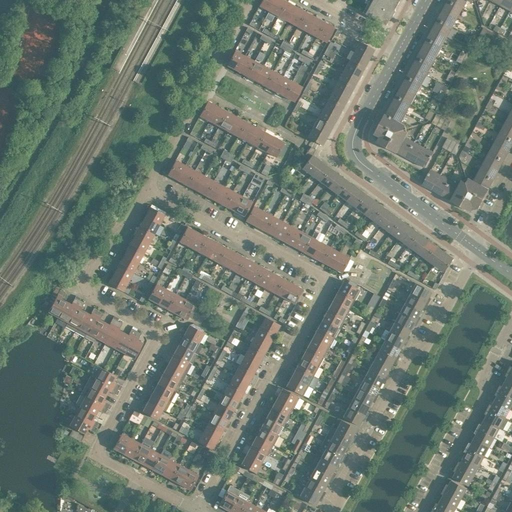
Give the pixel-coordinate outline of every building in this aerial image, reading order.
[(262,0),(259,6),(269,11),(274,0),(262,0)] [(278,16),(286,2),(283,0),(274,0),(269,11),(278,16)] [(374,0),(370,7),(367,14),(387,25),(391,18),(392,18),(396,11),(395,9),(400,0),(374,0)] [(447,0),(447,1),(463,9),(467,0),(447,0)] [(511,0),(503,0),(501,5),(510,10),(511,6),(511,0)] [(442,10),(457,18),(463,9),(447,1),(442,10)] [(288,21),(296,7),(286,2),(278,16),(288,21)] [(298,26),(305,12),(296,7),(288,21),(298,26)] [(437,20),(452,28),(457,18),(442,10),(437,20)] [(307,32),(315,17),(305,12),(298,26),(307,32)] [(317,37),(325,22),(315,17),(307,32),(317,37)] [(432,29),(447,37),(452,28),(437,20),(432,29)] [(327,42),(334,28),(325,22),(317,37),(327,42)] [(479,37),(492,44),(497,35),(484,28),(479,37)] [(427,39),(442,47),(447,37),(432,29),(427,39)] [(422,48),(437,56),(442,47),(427,39),(422,48)] [(374,49),(360,41),(354,51),(369,59),(374,49)] [(417,58),(432,66),(437,56),(422,48),(417,58)] [(235,51),(227,65),(237,70),(244,56),(235,51)] [(349,61),(364,68),(369,59),(354,51),(349,61)] [(246,75),(254,61),(244,56),(237,70),(246,75)] [(432,66),(417,58),(411,67),(427,75),(432,66)] [(256,81),(264,66),(254,61),(246,75),(256,81)] [(344,70),(358,78),(364,68),(349,61),(344,70)] [(265,86),(273,71),(264,66),(256,81),(265,86)] [(427,75),(411,67),(406,76),(421,85),(427,75)] [(339,80),(353,88),(358,78),(344,70),(339,80)] [(275,91),(283,77),(273,71),(265,86),(275,91)] [(421,85),(406,76),(401,86),(416,94),(421,85)] [(285,96),(293,82),(283,77),(275,91),(285,96)] [(334,89),(348,97),(353,88),(339,80),(334,89)] [(294,102),(302,87),(293,82),(285,96),(294,102)] [(441,89),(438,94),(443,97),(446,92),(448,87),(444,85),(441,89)] [(416,94),(401,86),(396,95),(411,104),(416,94)] [(328,99),(343,107),(348,97),(334,89),(328,99)] [(411,104),(396,95),(391,105),(406,113),(411,104)] [(323,109),(338,116),(343,107),(328,99),(323,109)] [(207,101),(200,115),(209,121),(217,106),(207,101)] [(391,105),(386,114),(401,122),(406,113),(391,105)] [(217,106),(209,121),(219,126),(227,112),(217,106)] [(338,116),(323,109),(318,118),(332,126),(338,116)] [(227,112),(219,126),(228,131),(236,117),(227,112)] [(379,138),(378,140),(397,150),(396,152),(397,152),(405,137),(408,132),(407,131),(406,125),(401,122),(386,114),(385,114),(385,115),(387,116),(377,135),(378,136),(379,138)] [(446,130),(451,121),(437,114),(432,123),(446,130)] [(236,117),(228,131),(238,136),(246,122),(236,117)] [(313,128),(327,136),(332,126),(318,118),(313,128)] [(246,122),(238,136),(248,141),(255,127),(246,122)] [(511,127),(505,123),(499,133),(511,139),(511,127)] [(255,127),(248,141),(257,147),(265,132),(255,127)] [(307,137),(322,145),(327,136),(313,128),(307,137)] [(267,152),(274,137),(265,132),(257,147),(267,152)] [(494,142),(509,151),(511,145),(511,139),(499,133),(494,142)] [(284,144),(284,143),(274,137),(267,152),(276,157),(278,155),(284,144)] [(407,157),(415,142),(405,137),(397,152),(407,157)] [(461,145),(448,138),(443,147),(456,155),(461,145)] [(416,162),(424,147),(415,142),(407,157),(416,162)] [(509,151),(494,142),(489,152),(504,160),(509,151)] [(284,144),(278,155),(282,157),(288,146),(284,144)] [(308,160),(302,168),(311,175),(321,162),(312,155),(313,154),(315,149),(311,147),(303,156),(308,160)] [(426,168),(434,152),(424,147),(416,162),(426,168)] [(484,161),(499,170),(504,160),(489,152),(484,161)] [(175,160),(168,174),(177,180),(185,165),(175,160)] [(499,170),(484,161),(479,171),(494,179),(499,170)] [(320,181),(330,168),(321,162),(311,175),(320,181)] [(185,165),(177,180),(187,185),(195,171),(185,165)] [(329,188),(338,174),(330,168),(320,181),(329,188)] [(431,169),(422,184),(432,190),(440,174),(431,169)] [(195,171),(187,185),(196,190),(204,176),(195,171)] [(489,185),(490,186),(494,179),(479,171),(474,180),(487,188),(489,185)] [(337,194),(347,181),(338,174),(329,188),(337,194)] [(440,174),(432,190),(441,195),(450,180),(440,174)] [(204,176),(196,190),(206,195),(214,181),(204,176)] [(467,179),(463,180),(462,180),(459,185),(451,200),(451,201),(453,199),(472,209),(472,207),(475,207),(476,208),(487,188),(474,180),(469,178),(468,179),(467,179)] [(450,180),(441,195),(451,200),(459,185),(450,180)] [(214,181),(206,195),(216,201),(223,186),(214,181)] [(346,200),(356,187),(347,181),(337,194),(346,200)] [(223,186),(216,201),(225,206),(233,191),(223,186)] [(355,207),(365,194),(356,187),(346,200),(355,207)] [(233,191),(225,206),(235,211),(242,196),(233,191)] [(364,213),(373,200),(365,194),(355,207),(364,213)] [(244,216),(252,202),(242,196),(235,211),(244,216)] [(372,220),(382,207),(373,200),(364,213),(372,220)] [(253,206),(246,220),(255,226),(263,211),(253,206)] [(165,214),(150,207),(145,216),(159,224),(165,214)] [(381,226),(391,213),(382,207),(372,220),(381,226)] [(263,211),(255,226),(265,231),(273,216),(263,211)] [(390,233),(400,220),(391,213),(381,226),(390,233)] [(159,224),(145,216),(140,226),(154,234),(159,224)] [(273,216),(265,231),(275,236),(282,222),(273,216)] [(399,239),(408,226),(400,220),(390,233),(399,239)] [(282,222),(275,236),(284,241),(292,227),(282,222)] [(154,234),(140,226),(134,235),(149,243),(154,234)] [(407,246),(417,232),(408,226),(399,239),(407,246)] [(187,227),(179,241),(189,246),(197,232),(187,227)] [(292,227),(284,241),(294,246),(302,232),(292,227)] [(199,252),(206,237),(197,232),(189,246),(199,252)] [(302,232),(294,246),(303,252),(311,237),(302,232)] [(416,252),(426,239),(417,232),(407,246),(416,252)] [(149,243),(134,235),(129,245),(144,253),(149,243)] [(208,257),(216,242),(206,237),(199,252),(208,257)] [(311,237),(303,252),(313,257),(321,242),(311,237)] [(425,259),(435,245),(426,239),(416,252),(425,259)] [(218,262),(226,247),(216,242),(208,257),(218,262)] [(321,242),(313,257),(322,262),(330,248),(321,242)] [(144,253),(129,245),(124,255),(139,262),(144,253)] [(434,265),(443,252),(435,245),(425,259),(434,265)] [(227,267),(235,253),(226,247),(218,262),(227,267)] [(330,248),(322,262),(332,267),(340,253),(330,248)] [(443,272),(452,258),(443,252),(434,265),(443,272)] [(237,272),(245,258),(235,253),(227,267),(237,272)] [(340,253),(332,267),(342,272),(344,268),(349,271),(354,261),(349,259),(350,258),(340,253)] [(139,262),(124,255),(119,264),(133,272),(139,262)] [(153,258),(150,263),(156,266),(159,262),(153,258)] [(246,277),(254,263),(245,258),(237,272),(246,277)] [(256,283),(264,268),(254,263),(246,277),(256,283)] [(133,272),(119,264),(114,274),(128,281),(133,272)] [(266,288),(273,273),(264,268),(256,283),(266,288)] [(275,293),(283,279),(273,273),(266,288),(275,293)] [(108,283),(123,291),(128,281),(114,274),(108,283)] [(285,298),(292,284),(283,279),(275,293),(285,298)] [(361,290),(343,281),(338,291),(355,300),(361,290)] [(428,297),(431,291),(415,283),(410,293),(428,303),(430,298),(428,297)] [(156,284),(148,298),(158,304),(166,289),(156,284)] [(294,303),(302,289),(292,284),(285,298),(294,303)] [(62,299),(65,292),(60,289),(48,312),(58,317),(66,302),(62,299)] [(168,309),(176,294),(166,289),(158,304),(168,309)] [(333,300),(350,309),(355,300),(338,291),(333,300)] [(423,306),(425,307),(428,303),(410,293),(405,303),(420,311),(423,306)] [(177,314),(185,300),(176,294),(168,309),(177,314)] [(75,297),(71,304),(66,302),(58,317),(67,322),(80,300),(75,297)] [(81,309),(84,303),(80,300),(67,322),(65,326),(75,331),(85,312),(81,309)] [(187,319),(195,305),(185,300),(177,314),(187,319)] [(328,310),(345,319),(350,309),(333,300),(328,310)] [(420,317),(418,316),(420,311),(405,303),(400,312),(418,322),(420,317)] [(373,310),(367,306),(364,312),(370,315),(373,310)] [(94,308),(90,314),(85,312),(75,331),(84,336),(99,310),(94,308)] [(100,320),(103,313),(99,310),(84,336),(94,342),(96,338),(104,322),(100,320)] [(323,319),(340,329),(345,319),(328,310),(323,319)] [(413,325),(415,326),(418,322),(400,312),(395,322),(410,330),(413,325)] [(280,325),(265,317),(260,327),(275,335),(280,325)] [(113,318),(109,325),(104,322),(96,338),(105,343),(118,321),(113,318)] [(317,329),(335,338),(340,329),(323,319),(317,329)] [(115,348),(123,332),(119,330),(122,323),(118,321),(105,343),(115,348)] [(372,327),(374,328),(377,324),(374,323),(370,321),(365,330),(369,332),(372,327)] [(410,336),(408,335),(410,330),(395,322),(390,331),(407,341),(410,336)] [(186,331),(184,330),(182,334),(199,343),(204,333),(189,325),(186,331)] [(255,336),(269,344),(275,335),(260,327),(255,336)] [(132,328),(128,335),(123,332),(115,348),(125,353),(137,331),(132,328)] [(312,339),(329,348),(335,338),(317,329),(312,339)] [(134,359),(143,343),(138,340),(141,333),(137,331),(125,353),(134,359)] [(402,344),(405,345),(407,341),(390,331),(384,341),(400,349),(402,344)] [(180,338),(182,339),(179,344),(193,352),(199,343),(182,334),(180,338)] [(250,346),(264,354),(269,344),(255,336),(250,346)] [(353,336),(348,345),(349,345),(352,347),(355,342),(357,338),(353,336)] [(307,348),(324,357),(329,348),(312,339),(307,348)] [(400,355),(397,354),(400,349),(384,341),(379,350),(397,360),(400,355)] [(193,352),(179,344),(174,354),(188,362),(193,352)] [(245,355),(259,363),(264,354),(250,346),(245,355)] [(302,358),(319,367),(324,357),(307,348),(302,358)] [(392,363),(394,364),(397,360),(379,350),(374,360),(389,368),(392,363)] [(169,364),(187,373),(192,364),(188,362),(174,354),(169,364)] [(259,363),(245,355),(239,365),(254,373),(259,363)] [(297,367),(314,376),(319,367),(302,358),(297,367)] [(389,374),(387,373),(389,368),(374,360),(369,369),(386,379),(389,374)] [(163,373),(181,383),(187,373),(169,364),(163,373)] [(234,374),(249,382),(254,373),(239,365),(234,374)] [(113,381),(116,376),(101,367),(95,377),(118,390),(120,385),(113,381)] [(291,377),(309,386),(314,376),(297,367),(291,377)] [(382,382),(384,384),(386,379),(369,369),(364,379),(379,387),(382,382)] [(158,383),(176,392),(181,383),(163,373),(158,383)] [(249,382),(234,374),(229,384),(243,392),(249,382)] [(108,391),(115,394),(118,390),(95,377),(92,375),(87,385),(106,395),(108,391)] [(286,387),(303,396),(309,386),(291,377),(286,387)] [(337,382),(346,387),(348,383),(343,380),(339,378),(337,382)] [(379,393),(377,392),(379,387),(364,379),(358,388),(376,398),(379,393)] [(502,386),(500,385),(498,390),(511,397),(511,385),(505,381),(502,386)] [(151,391),(153,392),(171,402),(176,392),(158,383),(155,388),(153,387),(151,391)] [(224,394),(238,401),(243,392),(229,384),(224,394)] [(110,404),(103,400),(106,395),(87,385),(81,394),(107,409),(110,404)] [(299,397),(283,388),(277,398),(294,407),(299,397)] [(371,401),(374,403),(376,398),(358,388),(353,398),(369,406),(371,401)] [(495,394),(497,396),(495,400),(510,409),(511,409),(511,397),(498,390),(495,394)] [(148,402),(162,409),(166,411),(171,402),(153,392),(148,402)] [(98,410),(105,413),(107,409),(81,394),(76,404),(80,406),(95,414),(98,410)] [(238,401),(224,394),(219,403),(233,411),(238,401)] [(272,408),(289,417),(294,407),(277,398),(272,408)] [(368,412),(366,411),(369,406),(353,398),(348,407),(366,417),(368,412)] [(492,405),(490,404),(487,409),(505,418),(510,409),(495,400),(492,405)] [(145,407),(143,406),(140,410),(157,419),(162,409),(148,402),(145,407)] [(214,413),(228,421),(233,411),(219,403),(214,413)] [(100,423),(93,419),(95,414),(80,406),(75,415),(97,428),(100,423)] [(361,420),(363,422),(366,417),(348,407),(343,417),(358,426),(361,420)] [(267,417),(284,426),(289,417),(272,408),(267,417)] [(485,413),(487,414),(484,419),(500,428),(504,430),(509,420),(505,418),(487,409),(485,413)] [(228,421),(214,413),(208,422),(223,430),(228,421)] [(69,425),(85,434),(88,429),(94,432),(97,428),(75,415),(69,425)] [(140,422),(146,425),(150,419),(144,416),(140,422)] [(262,427),(279,436),(284,426),(267,417),(262,427)] [(482,424),(480,423),(477,428),(495,438),(500,428),(484,419),(482,424)] [(357,428),(341,420),(336,430),(354,440),(356,435),(354,434),(357,428)] [(203,432),(218,440),(223,430),(208,422),(203,432)] [(257,436),(271,444),(271,443),(274,445),(279,436),(262,427),(257,436)] [(349,443),(351,444),(354,440),(336,430),(332,428),(326,437),(346,448),(349,443)] [(474,433),(476,434),(474,439),(490,447),(495,438),(477,428),(474,433)] [(73,430),(70,435),(81,441),(84,436),(73,430)] [(198,442),(212,449),(218,440),(203,432),(198,442)] [(121,433),(114,448),(124,453),(131,439),(121,433)] [(265,454),(268,455),(274,445),(271,443),(271,444),(257,436),(251,445),(266,453),(265,454)] [(346,454),(344,453),(346,448),(326,437),(321,446),(326,449),(343,458),(346,454)] [(131,439),(124,453),(133,458),(141,444),(131,439)] [(471,443),(469,442),(467,447),(484,456),(490,447),(474,439),(471,443)] [(308,444),(304,442),(301,448),(307,451),(310,446),(308,444)] [(141,444),(133,458),(143,464),(150,449),(141,444)] [(266,453),(251,445),(246,455),(261,463),(265,454),(266,453)] [(464,452),(466,453),(464,458),(479,466),(484,456),(467,447),(464,452)] [(150,449),(143,464),(152,469),(160,454),(150,449)] [(339,462),(341,463),(343,458),(326,449),(320,458),(336,467),(339,462)] [(214,454),(206,450),(203,456),(211,460),(214,454)] [(160,454),(152,469),(162,474),(169,459),(160,454)] [(241,465),(255,473),(261,463),(246,455),(241,465)] [(502,466),(505,468),(510,458),(507,456),(502,466)] [(336,473),(333,471),(336,467),(320,458),(315,468),(333,477),(336,473)] [(461,462),(459,461),(456,466),(474,475),(479,466),(464,458),(461,462)] [(169,459),(162,474),(171,479),(179,465),(169,459)] [(179,465),(171,479),(181,484),(188,470),(179,465)] [(453,477),(469,485),(474,475),(456,466),(454,471),(456,472),(453,477)] [(294,469),(291,467),(286,476),(289,478),(294,469)] [(328,481),(331,482),(333,477),(315,468),(310,477),(326,486),(328,481)] [(190,490),(198,475),(188,470),(181,484),(190,490)] [(325,492),(323,490),(326,486),(310,477),(305,487),(323,496),(325,492)] [(449,485),(447,484),(444,489),(462,498),(467,488),(452,480),(449,485)] [(223,498),(219,505),(229,510),(239,492),(229,487),(226,492),(223,498)] [(318,500),(320,501),(323,496),(305,487),(300,497),(315,505),(318,500)] [(222,489),(218,495),(223,498),(226,492),(222,489)] [(442,493),(444,494),(441,499),(457,507),(462,498),(444,489),(442,493)] [(62,490),(58,496),(63,499),(66,498),(68,493),(62,490)] [(232,511),(240,511),(246,501),(248,497),(239,492),(229,510),(232,511)] [(439,504),(436,503),(434,507),(442,511),(454,511),(457,507),(441,499),(439,504)] [(252,511),(256,506),(246,501),(240,511),(252,511)]
